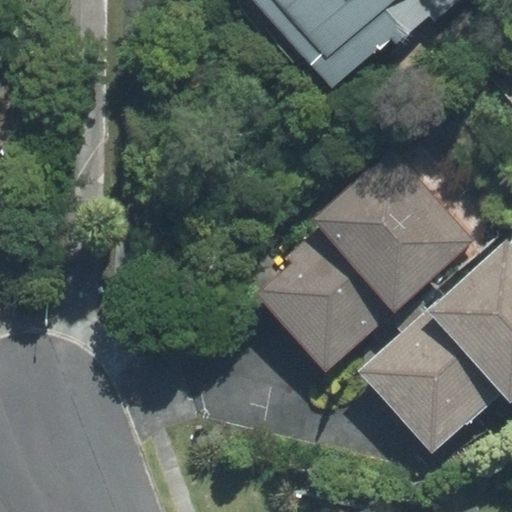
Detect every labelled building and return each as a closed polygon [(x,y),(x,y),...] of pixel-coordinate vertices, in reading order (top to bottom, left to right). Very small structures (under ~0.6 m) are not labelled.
[(246,0),(296,57),(310,46),(350,93),(457,0),(246,0)] [(0,201),(22,194),(0,130),(0,201)] [(336,364),(478,232),(392,139),(250,271),(336,364)] [(511,240),(507,235),(366,364),(440,445),(511,379),(511,240)] [(375,511),(374,507),(361,511),(482,511),(480,503),(456,511),(375,511)]
